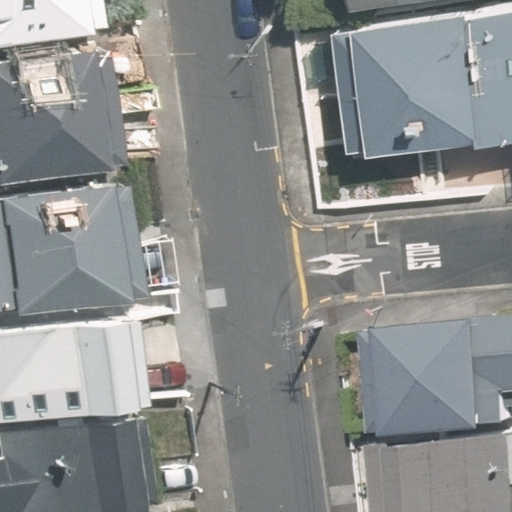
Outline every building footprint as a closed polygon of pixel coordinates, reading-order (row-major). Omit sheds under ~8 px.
[(0,0),(0,31),(89,19),(85,0),(0,0)] [(511,0),(501,0),(357,20),(373,140),(511,120),(511,0)] [(0,172),(104,159),(88,38),(0,49),(0,172)] [(0,302),(110,286),(94,173),(0,186),(0,302)] [(0,410),(134,392),(122,305),(0,322),(0,410)] [(511,306),(382,313),(388,421),(511,414),(511,306)] [(0,508),(140,488),(128,405),(0,423),(0,508)] [(511,511),(511,427),(375,434),(378,511),(511,511)] [(156,511),(155,498),(57,511),(156,511)]
